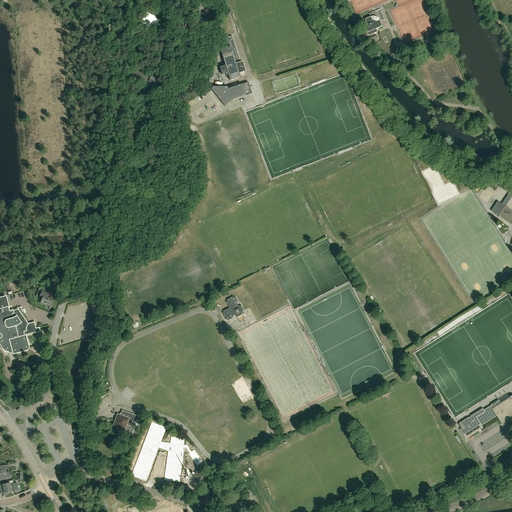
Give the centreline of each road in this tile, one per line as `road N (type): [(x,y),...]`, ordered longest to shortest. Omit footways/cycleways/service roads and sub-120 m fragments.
road 1 (unclassified): [(198,0),(188,76),(109,164),(87,239)]
road 2 (unclassified): [(5,417),(47,384),(54,331),(87,239)]
road 3 (residential): [(46,486),(77,472),(205,511)]
road 4 (track): [(101,20),(103,151),(111,161)]
